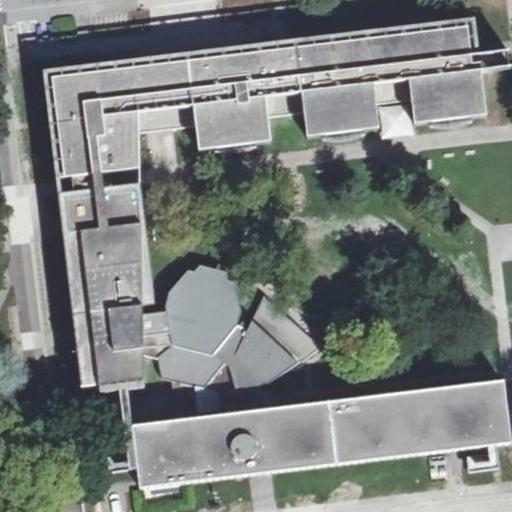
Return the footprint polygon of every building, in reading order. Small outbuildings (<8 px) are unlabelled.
[(496,114),(491,70),(489,49),(489,45),(488,40),(485,14),(264,40),(194,49),(60,64),(45,66),(59,178),(90,174),(101,173),(146,168),(145,128),(160,126),(177,124),(205,121),(208,148),(280,140),(277,116),(311,112),(314,137),(382,129),(389,128),(386,104),(400,103),(416,101),(419,123),(496,114)] [(511,46),(489,49),(491,70),(511,67),(511,46)] [(386,104),(389,128),(389,135),(403,133),(420,131),(419,123),(416,101),(400,103),(386,104)] [(145,382),(144,357),(144,318),(140,185),(103,189),(102,181),(101,173),(90,174),(91,183),(92,190),(66,193),(71,236),(82,323),(85,341),(89,381),(118,377),(126,376),(127,384),(145,382)] [(167,315),(144,318),(144,357),(158,361),(162,380),(172,382),(175,403),(178,427),(265,416),(263,404),(261,387),(267,383),(268,386),(282,376),(305,361),(322,349),(265,297),(248,331),(238,327),(242,312),(236,284),(234,283),(236,291),(231,290),(228,273),(200,267),(189,280),(185,279),(190,272),(189,272),(169,294),(166,308),(167,315)] [(130,471),(138,470),(134,432),(127,384),(126,376),(118,377),(120,396),(125,440),(130,471)] [(504,387),(265,416),(178,427),(134,432),(138,470),(140,485),(162,483),(445,449),(465,447),(511,441),(504,387)]
